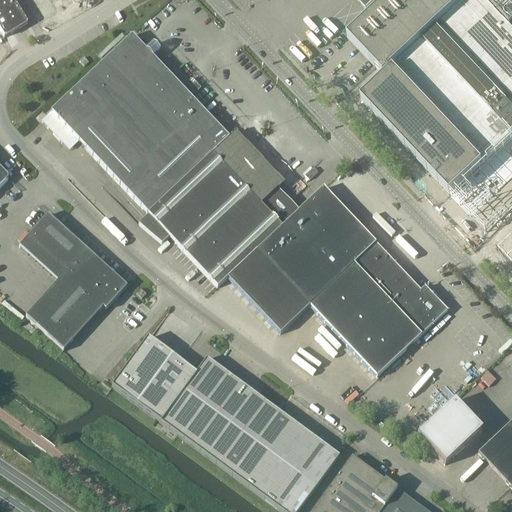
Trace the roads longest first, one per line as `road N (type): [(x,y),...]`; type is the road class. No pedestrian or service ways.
road 1 (unclassified): [(462,511),(186,300),(14,132),(11,78),(126,0)]
road 2 (unclassified): [(511,314),(215,0)]
